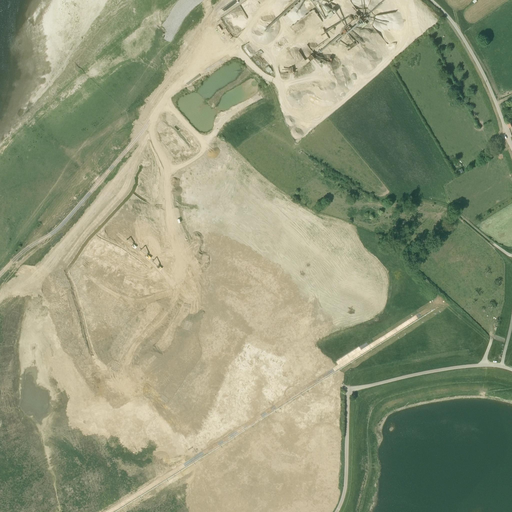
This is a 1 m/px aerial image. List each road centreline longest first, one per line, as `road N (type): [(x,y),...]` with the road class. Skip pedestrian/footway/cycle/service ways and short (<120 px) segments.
road 1 (unclassified): [(336,511),(349,390),(463,366),(511,369)]
road 2 (unclassified): [(511,147),(479,66),(430,0)]
road 3 (track): [(343,511),(356,388)]
